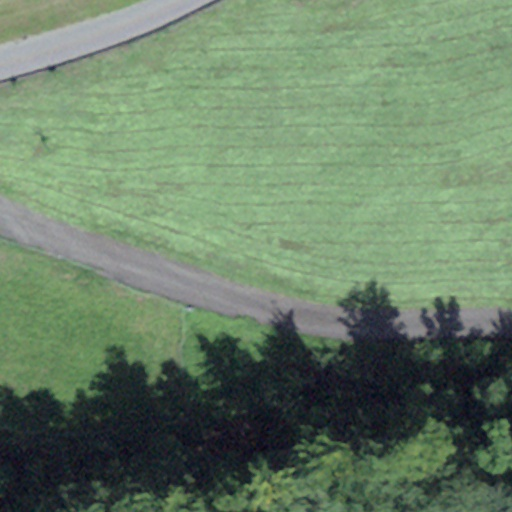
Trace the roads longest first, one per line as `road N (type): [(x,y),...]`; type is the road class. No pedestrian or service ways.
road 1 (track): [(0,215),(282,313),(365,325),(511,321)]
road 2 (unclassified): [(174,0),(0,63)]
